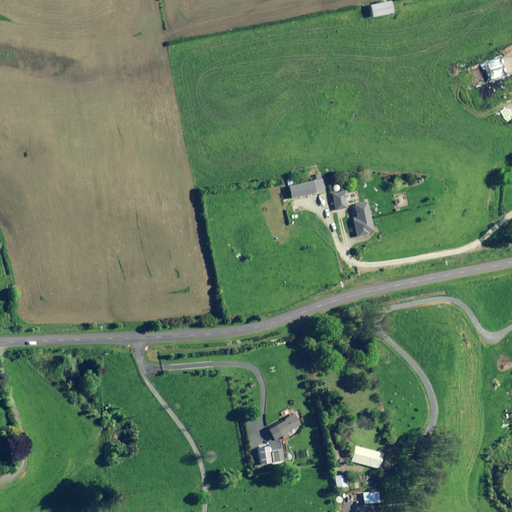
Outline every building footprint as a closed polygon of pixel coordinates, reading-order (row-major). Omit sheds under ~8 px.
[(392,13),(390,1),(369,6),(371,17),(392,13)] [(323,192),(319,174),(314,175),(315,180),(287,187),(290,200),(323,192)] [(347,208),(343,192),(331,195),(335,211),(347,208)] [(373,233),(365,202),(353,205),(356,220),(352,221),(356,237),(373,233)] [(381,454),(354,446),(350,461),(377,469),(381,454)] [(346,487),(344,475),(333,477),(335,488),(346,487)]
